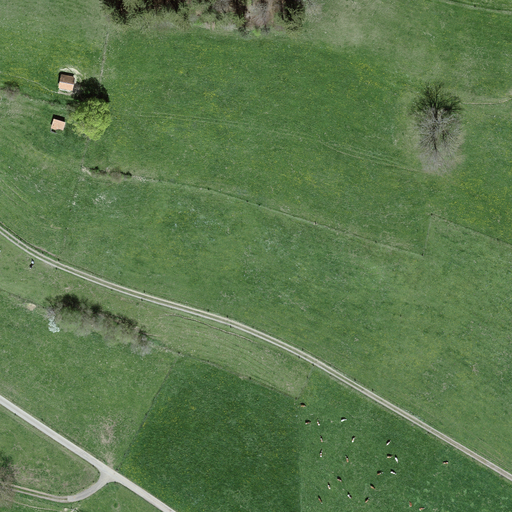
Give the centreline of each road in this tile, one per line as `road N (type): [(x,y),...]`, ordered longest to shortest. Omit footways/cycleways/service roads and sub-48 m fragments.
road 1 (track): [(511,478),(271,339),(77,273),(0,229)]
road 2 (unclassified): [(0,397),(170,511)]
road 3 (track): [(109,471),(71,498),(0,484)]
